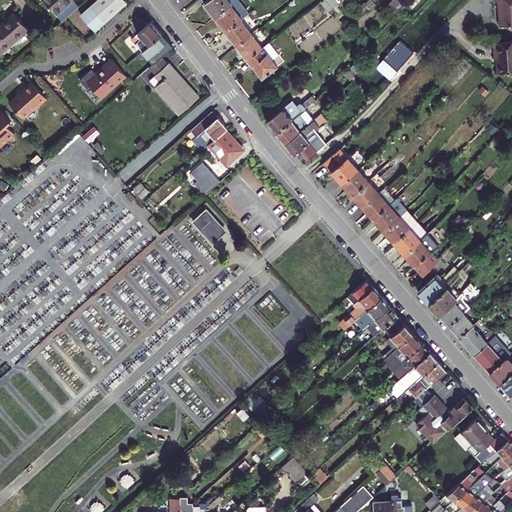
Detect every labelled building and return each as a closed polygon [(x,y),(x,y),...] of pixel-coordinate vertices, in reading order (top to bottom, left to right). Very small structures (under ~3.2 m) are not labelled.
[(44,0),(62,20),(78,5),(73,0),(44,0)] [(94,29),(126,1),(124,0),(95,0),(80,13),(94,29)] [(207,0),(203,4),(214,17),(230,4),(227,0),(207,0)] [(224,31),(239,19),(246,13),(236,0),(235,0),(230,4),(214,17),(224,31)] [(337,2),(335,0),(322,0),(321,2),(327,10),(337,2)] [(404,5),(398,0),(390,0),(388,3),(397,11),(404,5)] [(511,0),(494,0),(494,1),(498,1),(499,11),(500,10),(501,14),(499,14),(501,26),(511,25),(511,0)] [(0,25),(0,50),(26,27),(14,13),(0,25)] [(146,24),(140,17),(129,27),(135,34),(130,38),(152,63),(161,55),(172,45),(167,39),(151,20),(146,24)] [(224,31),(236,45),(250,33),(239,19),(224,31)] [(261,47),(250,33),(236,45),(246,58),(261,47)] [(271,59),(277,53),(268,41),(261,47),(246,58),(261,77),(276,65),(271,59)] [(511,42),(493,45),(495,58),(497,58),(499,76),(511,74),(511,42)] [(155,74),(166,64),(172,70),(174,68),(169,62),(161,55),(152,63),(148,66),(155,74)] [(91,85),(101,96),(126,74),(112,59),(97,73),(92,68),(80,78),(88,88),(91,85)] [(357,73),(364,65),(357,59),(350,66),(357,73)] [(155,86),(180,113),(199,96),(174,68),(172,70),(166,64),(155,74),(161,81),(155,86)] [(350,81),(357,73),(350,66),(343,73),(350,81)] [(23,90),(10,101),(23,116),(36,105),(37,106),(48,97),(32,80),(22,89),(23,90)] [(292,99),(291,99),(281,107),(266,119),(276,131),(298,113),(305,107),(301,103),(298,102),(296,104),(292,99)] [(14,134),(15,132),(7,123),(11,120),(0,108),(0,146),(8,139),(11,139),(14,136),(14,134)] [(198,153),(207,145),(226,128),(227,127),(212,110),(183,136),(198,153)] [(284,141),(313,118),(308,113),(302,118),(298,113),(276,131),(284,141)] [(316,116),(313,118),(284,141),(293,153),(299,149),(307,159),(316,151),(307,139),(303,134),(320,121),(316,116)] [(303,134),(307,139),(324,126),(320,121),(303,134)] [(94,126),(83,135),(88,141),(99,131),(94,126)] [(245,149),(242,146),(226,128),(207,145),(220,159),(217,161),(223,167),(225,165),(226,165),(245,149)] [(76,131),(56,149),(59,153),(80,135),(76,131)] [(97,140),(92,145),(100,153),(104,149),(97,140)] [(365,160),(356,150),(347,158),(339,148),(323,162),(341,182),(365,160)] [(376,172),(365,160),(341,182),(351,194),(376,172)] [(198,179),(194,182),(205,193),(219,180),(202,161),(191,171),(198,179)] [(376,172),(351,194),(362,205),(384,185),(386,184),(376,172)] [(141,183),(135,189),(141,195),(147,190),(141,183)] [(394,197),(384,185),(362,205),(372,217),(394,197)] [(394,197),(372,217),(382,229),(405,208),(412,202),(402,191),(394,197)] [(382,229),(393,241),(416,220),(423,214),(413,202),(412,202),(405,208),(382,229)] [(205,208),(192,220),(192,221),(200,229),(202,227),(212,237),(220,230),(210,219),(213,217),(205,208)] [(212,242),(225,230),(213,217),(210,219),(220,230),(212,237),(202,227),(200,229),(212,242)] [(416,220),(393,241),(403,252),(419,238),(427,231),(416,220)] [(423,274),(437,258),(419,238),(403,252),(423,274)] [(417,291),(428,303),(445,286),(449,282),(459,271),(452,266),(441,278),(436,273),(417,291)] [(351,302),(370,284),(365,278),(345,295),(351,302)] [(456,297),(459,293),(449,282),(445,286),(456,297)] [(344,328),(350,322),(380,295),(370,284),(351,302),(355,307),(349,312),(350,313),(339,322),(344,328)] [(428,303),(438,315),(454,299),(456,298),(456,297),(445,286),(428,303)] [(366,325),(388,305),(380,295),(350,322),(354,327),(358,324),(362,320),(366,325)] [(454,299),(438,315),(448,325),(463,312),(455,303),(456,301),(454,299)] [(366,325),(374,334),(396,314),(388,305),(366,325)] [(448,325),(458,336),(471,324),(472,323),(464,314),(466,313),(464,310),(463,312),(448,325)] [(412,333),(399,318),(384,330),(389,336),(385,339),(391,346),(381,355),(381,354),(362,370),(366,374),(383,359),(412,333)] [(362,320),(358,324),(362,328),(366,325),(362,320)] [(458,336),(474,353),(486,341),(471,324),(458,336)] [(429,351),(412,333),(383,359),(392,370),(398,365),(401,368),(394,374),(398,379),(429,351)] [(486,341),(492,348),(496,344),(490,338),(486,341)] [(489,370),(502,358),(492,348),(486,341),(474,353),(489,370)] [(408,387),(416,381),(438,361),(429,351),(398,379),(390,386),(399,396),(408,387)] [(489,370),(499,382),(511,369),(511,362),(505,355),(502,358),(489,370)] [(438,361),(416,381),(408,387),(416,396),(446,370),(438,361)] [(509,393),(511,390),(511,369),(499,382),(509,393)] [(431,444),(441,435),(449,428),(470,409),(462,400),(444,415),(441,411),(443,410),(432,397),(416,411),(422,418),(414,425),(431,444)] [(494,450),(488,443),(493,438),(487,431),(488,430),(476,417),(455,436),(467,449),(468,448),(480,462),(486,457),(494,450)] [(267,431),(262,425),(246,439),(251,445),(267,431)] [(488,443),(494,450),(506,439),(500,433),(488,443)] [(506,439),(494,450),(486,457),(490,461),(498,454),(501,458),(502,457),(511,447),(511,444),(507,438),(506,439)] [(511,461),(511,447),(502,457),(501,458),(497,461),(500,464),(504,460),(509,464),(511,461)] [(294,456),(282,466),(295,481),(306,470),(294,456)] [(511,474),(511,461),(509,464),(500,472),(502,474),(506,470),(511,476),(511,474)] [(385,463),(379,469),(390,480),(396,475),(385,463)] [(454,500),(485,472),(477,466),(474,468),(477,472),(473,476),(469,472),(446,493),(454,500)] [(322,480),(328,475),(320,467),(315,473),(322,480)] [(379,469),(374,473),(385,485),(390,480),(379,469)] [(488,483),(494,478),(485,472),(454,500),(462,505),(488,483)] [(511,474),(511,476),(502,484),(509,489),(511,486),(511,485),(511,474)] [(494,490),(488,483),(462,505),(471,511),(491,494),(493,492),(494,490)] [(362,484),(331,511),(344,511),(345,511),(354,511),(373,496),(362,484)] [(494,490),(493,492),(497,495),(501,492),(503,494),(505,492),(509,489),(502,484),(494,490)] [(291,511),(313,511),(309,506),(318,498),(313,492),(291,511)] [(425,500),(431,507),(439,499),(433,493),(425,500)] [(471,511),(483,511),(497,500),(491,494),(471,511)] [(187,500),(187,495),(181,495),(181,496),(180,511),(193,511),(193,502),(193,500),(187,500)] [(172,496),(171,511),(180,511),(181,496),(172,496)] [(193,511),(205,511),(206,507),(210,503),(214,499),(215,499),(212,496),(204,503),(193,502),(193,511)] [(499,511),(506,506),(499,498),(497,500),(483,511),(499,511)] [(401,499),(373,501),(374,511),(411,511),(411,504),(401,505),(401,499)]
